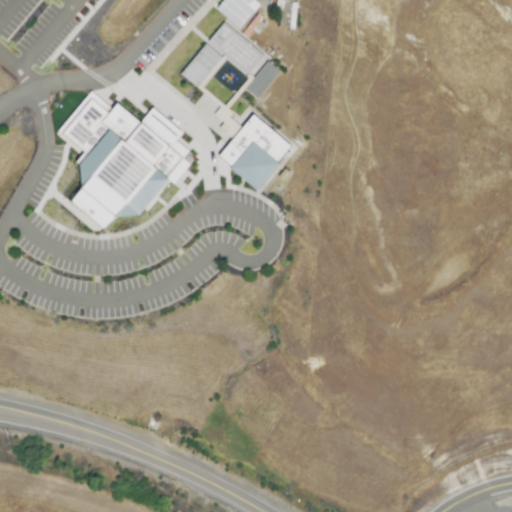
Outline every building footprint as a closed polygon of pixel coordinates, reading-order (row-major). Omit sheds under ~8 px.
[(241,29),(259,3),(254,0),(223,0),(216,11),(241,29)] [(222,22),(262,56),(246,74),(206,41),(222,22)] [(179,73),(205,44),(220,57),(194,86),(179,73)] [(266,61),(278,71),(255,99),(243,89),(266,61)] [(105,230),(114,219),(141,214),(165,180),(185,185),(191,182),(196,185),(208,168),(212,190),(219,189),(218,181),(228,175),(232,169),(219,160),(225,141),(214,142),(203,124),(195,121),(196,119),(189,120),(190,131),(188,139),(149,111),(141,123),(107,99),(108,92),(98,98),(88,91),(58,135),(86,154),(71,207),(105,230)] [(241,128),(229,117),(232,114),(217,101),(209,111),(223,124),(218,129),(231,140),(241,128)] [(251,115),(288,147),(275,163),(278,165),(254,193),(226,169),(229,166),(216,155),(251,115)]
